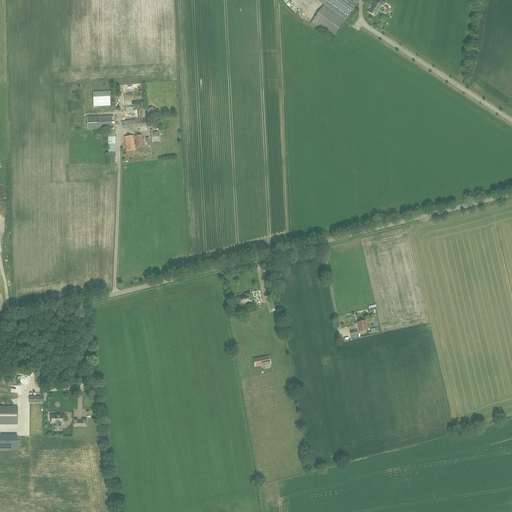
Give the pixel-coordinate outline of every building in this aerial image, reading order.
[(359,2),(356,0),(323,0),(346,18),(359,2)] [(375,0),(375,1),(374,1),(371,6),(370,5),(368,8),(370,8),(368,12),(375,16),(381,5),(380,5),(382,1),(380,0),(375,0)] [(333,38),(345,20),(324,5),(311,22),(333,38)] [(123,89),(142,88),(142,81),(120,82),(120,86),(121,85),(121,87),(123,87),(123,89)] [(93,92),(94,107),(110,106),(109,91),(93,92)] [(128,95),(128,102),(133,101),(133,106),(143,106),(142,95),(128,95)] [(156,110),(150,108),(146,111),(146,116),(151,118),(156,114),(156,110)] [(112,116),(98,117),(87,117),(88,129),(98,129),(112,128),(112,116)] [(137,119),(125,121),(122,121),(123,127),(147,125),(147,119),(137,120),(137,119)] [(150,132),(152,143),(160,142),(159,132),(150,132)] [(136,142),(134,142),(135,145),(137,145),(137,147),(143,146),(143,141),(144,140),(144,139),(142,139),(142,135),(135,136),(136,142)] [(135,145),(134,142),(133,136),(125,137),(126,151),(135,150),(135,145)] [(237,297),(239,305),(240,310),(245,309),(244,304),(252,302),(250,292),(245,293),(245,295),(237,297)] [(366,330),(365,321),(357,322),(358,332),(366,330)] [(352,340),(359,338),(357,330),(350,332),(352,340)] [(256,366),(263,365),(263,369),(271,368),(270,363),(269,356),(254,359),(256,366)] [(0,420),(20,421),(20,404),(0,403),(0,420)] [(59,415),(51,415),(51,416),(50,416),(50,420),(51,420),(51,423),(54,423),(54,430),(56,430),(62,430),(62,423),(63,423),(63,419),(64,419),(64,415),(59,415)]
